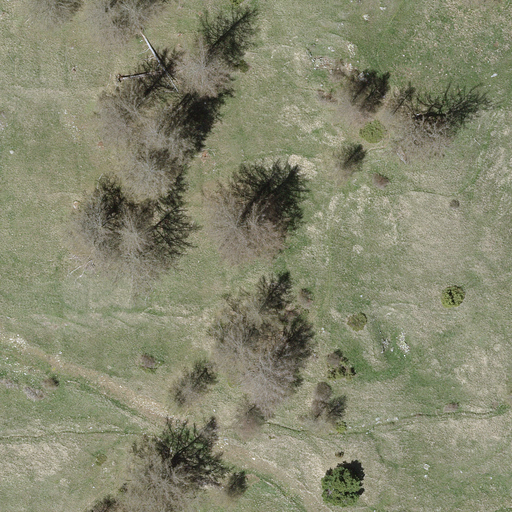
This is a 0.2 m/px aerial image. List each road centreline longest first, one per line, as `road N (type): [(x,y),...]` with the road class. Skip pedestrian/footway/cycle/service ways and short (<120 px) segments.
road 1 (track): [(173,419),(0,323)]
road 2 (track): [(310,511),(173,419)]
